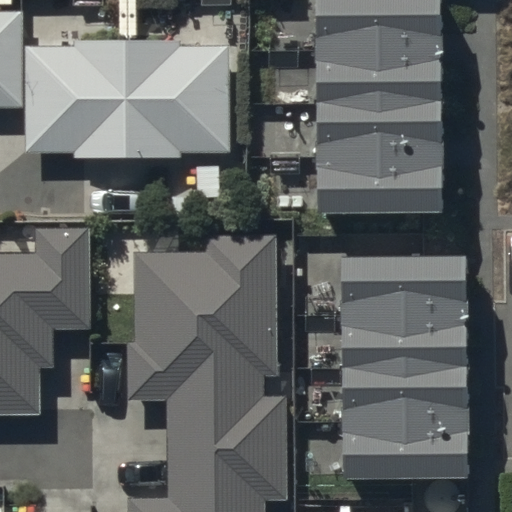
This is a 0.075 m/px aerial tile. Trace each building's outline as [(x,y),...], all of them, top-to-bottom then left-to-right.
[(0,0),(0,95),(20,96),(19,0),(0,0)] [(439,0),(318,0),(319,49),(319,100),(319,151),(320,207),(440,207),(439,0)] [(77,34),(22,34),(22,141),(71,140),(71,146),(179,146),(179,140),(226,139),(226,32),(178,32),(178,27),(77,28),(77,34)] [(35,242),(0,242),(0,402),(39,402),(39,355),(53,355),(53,316),(87,316),(86,218),(35,218),(35,242)] [(202,236),(132,237),(133,327),(126,327),(127,387),(163,386),(165,483),(126,483),(126,511),(274,511),(274,508),(262,508),(261,487),(285,486),(283,380),(263,380),(262,360),(273,360),(271,221),(202,222),(202,236)] [(463,256),(343,256),(343,310),(343,364),(343,414),(343,471),(464,470),(463,256)]
